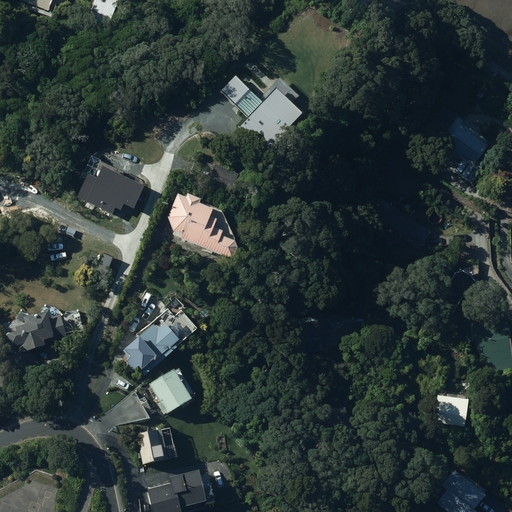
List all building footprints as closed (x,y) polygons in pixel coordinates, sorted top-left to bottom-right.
[(240,79),(222,99),(235,110),(229,118),(245,131),(251,124),(264,134),(293,100),(277,86),(265,100),(240,79)] [(453,124),(432,157),(470,183),(482,166),(474,161),(485,145),(453,124)] [(213,164),(205,182),(228,191),(235,174),(213,164)] [(208,209),(194,203),(196,199),(182,193),(181,197),(173,193),(166,211),(166,212),(165,216),(171,231),(180,235),(179,239),(228,259),(233,247),(230,241),(217,235),(218,231),(209,227),(213,219),(206,216),(208,209)] [(372,193),(356,221),(396,245),(400,238),(418,249),(428,233),(406,219),(404,222),(379,207),(383,200),(372,193)] [(450,273),(432,306),(449,315),(458,298),(473,307),(478,293),(466,276),(457,271),(450,273)] [(209,313),(203,307),(198,313),(203,319),(209,313)] [(9,327),(10,330),(0,333),(0,334),(10,364),(21,381),(40,369),(31,355),(29,349),(64,337),(56,314),(48,317),(45,309),(39,310),(40,312),(30,315),(30,313),(19,317),(21,323),(9,327)] [(323,349),(316,314),(289,320),(290,326),(288,326),(294,355),(323,349)] [(486,320),(468,323),(471,341),(473,341),(478,374),(511,370),(504,323),(487,325),(486,320)] [(126,357),(121,362),(128,371),(133,366),(142,376),(173,347),(170,344),(175,339),(160,323),(154,329),(149,325),(134,338),(133,336),(119,349),(126,357)] [(184,401),(188,398),(169,369),(146,384),(158,402),(155,404),(162,415),(179,404),(182,407),(186,404),(184,401)] [(432,395),(429,422),(459,426),(463,399),(432,395)] [(338,407),(307,415),(313,441),(344,434),(338,407)] [(158,429),(134,435),(140,465),(165,460),(158,429)] [(166,477),(167,484),(145,490),(150,511),(185,511),(202,508),(193,470),(166,477)] [(438,485),(440,487),(436,492),(441,496),(434,503),(445,511),(470,511),(469,511),(481,495),(480,494),(483,491),(462,473),(459,477),(450,470),(438,485)]
